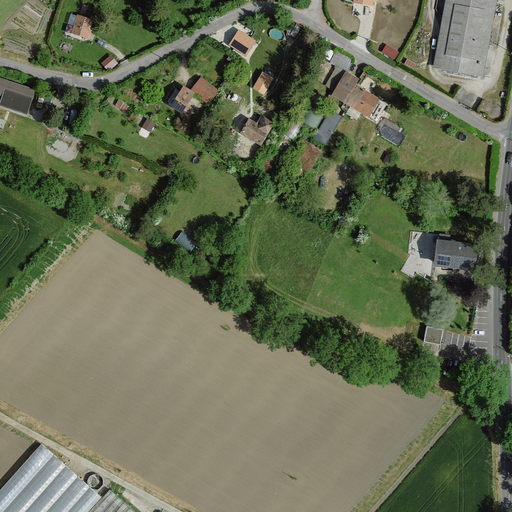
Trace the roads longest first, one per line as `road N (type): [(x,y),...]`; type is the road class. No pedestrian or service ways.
road 1 (unclassified): [(511,140),(276,6),(243,11),(100,83),(0,61)]
road 2 (secondary): [(511,167),(501,319),(510,511)]
road 3 (track): [(506,0),(490,81),(482,85),(435,73),(432,0)]
road 4 (track): [(174,511),(0,415)]
